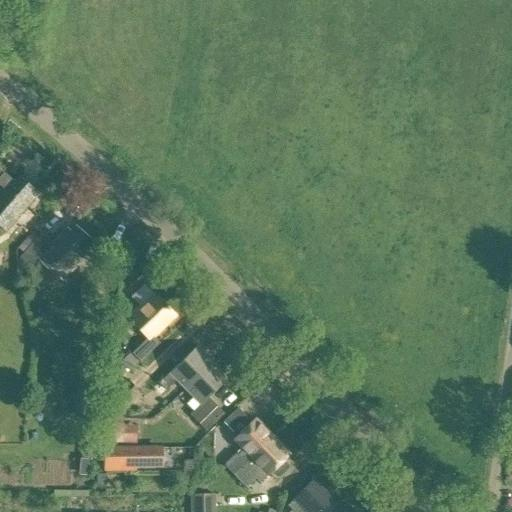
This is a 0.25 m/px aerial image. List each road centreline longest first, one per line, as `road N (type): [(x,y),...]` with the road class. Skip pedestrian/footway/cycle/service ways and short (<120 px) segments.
road 1 (tertiary): [(442,511),(147,212),(0,80)]
road 2 (unclassified): [(489,511),(511,316)]
